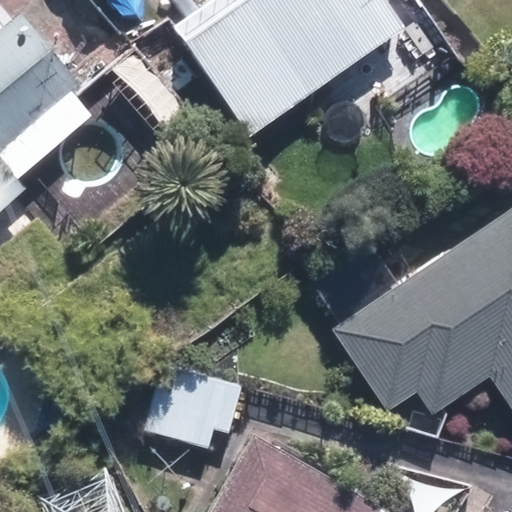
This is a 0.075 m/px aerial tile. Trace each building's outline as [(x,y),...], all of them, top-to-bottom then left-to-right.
[(0,142),(0,139),(86,72),(28,0),(0,22),(0,200),(29,178),(0,142)] [(230,0),(192,27),(257,119),(411,11),(403,0),(230,0)] [(394,401),(420,383),(435,404),(494,364),(511,389),(511,198),(337,318),(394,401)] [(166,353),(147,420),(210,438),(216,418),(232,422),(246,375),(166,353)] [(429,511),(257,418),(204,511),(429,511)]
